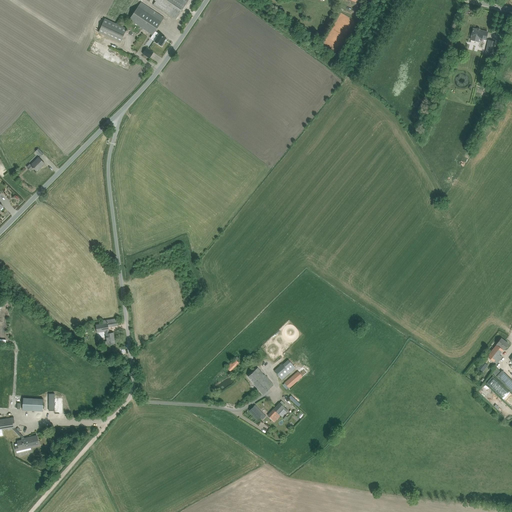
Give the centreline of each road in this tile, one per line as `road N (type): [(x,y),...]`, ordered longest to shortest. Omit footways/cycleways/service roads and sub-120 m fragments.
road 1 (unclassified): [(132,390),(108,172),(121,111)]
road 2 (unclassified): [(0,232),(121,111)]
road 3 (unclassified): [(132,390),(145,401),(238,410),(275,389)]
road 4 (unclassified): [(121,111),(206,0)]
